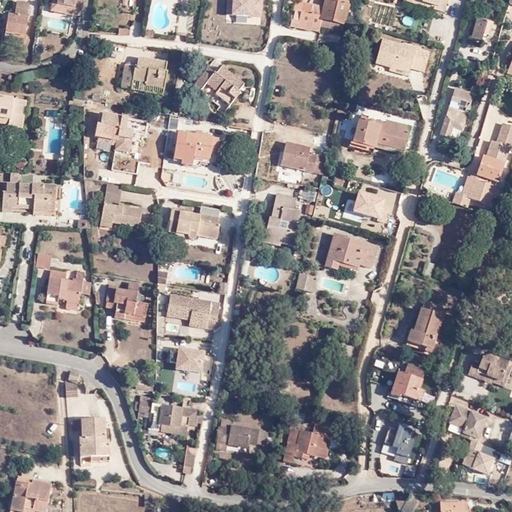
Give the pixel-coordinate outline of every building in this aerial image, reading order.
[(11,24),(21,26),(26,5),(23,4),(23,0),(11,0),(11,4),(5,3),(1,27),(10,29),(11,24)] [(51,0),(49,10),(70,14),(73,8),(56,5),(56,0),(51,0)] [(73,8),(70,14),(80,16),(83,0),(56,0),(56,5),(73,8)] [(250,0),(227,0),(228,0),(232,1),(231,21),(265,23),(265,1),(250,0)] [(347,0),(345,0),(324,0),(323,10),(320,23),(341,27),(347,0)] [(404,0),(404,1),(444,14),(446,7),(438,4),(437,7),(415,0),(404,0)] [(320,23),(323,10),(303,6),(301,16),(294,15),(293,22),(297,23),(295,33),(306,35),(308,34),(317,36),(318,30),(320,23)] [(492,24),(477,19),(471,40),(481,43),(483,36),(489,38),(492,24)] [(340,35),(341,27),(320,23),(318,30),(340,35)] [(117,37),(127,39),(127,31),(118,30),(117,37)] [(141,41),(150,42),(151,34),(143,33),(141,41)] [(374,60),(387,64),(408,71),(410,66),(422,70),(428,51),(382,36),(374,60)] [(408,71),(387,64),(386,69),(407,76),(408,71)] [(164,70),(138,66),(136,76),(124,74),(122,96),(132,97),(134,89),(146,91),(146,94),(164,97),(166,79),(164,78),(164,70)] [(240,89),(219,71),(213,79),(206,72),(192,90),(197,95),(203,88),(215,95),(212,99),(228,110),(238,97),(236,95),(240,89)] [(473,97),(454,91),(450,102),(458,104),(457,108),(469,112),(473,97)] [(25,101),(0,97),(0,116),(8,118),(7,124),(7,126),(20,129),(25,101)] [(458,104),(450,102),(448,109),(455,111),(457,108),(458,104)] [(455,111),(448,109),(439,137),(448,140),(451,129),(463,132),(468,114),(455,111)] [(128,154),(132,134),(125,133),(127,122),(102,116),(97,140),(115,144),(115,148),(115,151),(128,154)] [(351,147),(371,153),(373,146),(400,154),(407,131),(383,124),(381,128),(363,124),(365,120),(358,118),(351,144),(351,147)] [(125,133),(132,134),(135,135),(137,123),(127,122),(125,133)] [(144,137),(146,125),(137,123),(135,135),(144,137)] [(511,128),(501,125),(495,145),(509,149),(510,149),(511,144),(511,128)] [(184,148),(186,139),(179,138),(174,164),(181,165),(183,157),(179,156),(180,148),(184,148)] [(215,170),(217,159),(211,158),(212,143),(186,139),(184,148),(180,148),(179,156),(183,157),(181,165),(192,166),(193,162),(207,165),(206,169),(215,170)] [(96,145),(115,148),(115,144),(97,140),(96,145)] [(211,158),(217,159),(220,145),(212,143),(211,158)] [(370,157),(371,153),(351,147),(351,144),(347,143),(346,150),(370,157)] [(481,158),(474,180),(467,199),(469,200),(487,206),(495,184),(496,184),(505,159),(509,149),(495,145),(489,143),(487,153),(485,159),(481,158)] [(319,179),(323,162),(305,158),(305,152),(283,147),(276,168),(319,179)] [(223,187),(243,188),(244,167),(224,166),(223,187)] [(343,180),(335,178),(332,187),(340,189),(343,180)] [(454,194),(450,204),(466,209),(469,200),(467,199),(474,180),(467,178),(460,196),(454,194)] [(10,209),(45,213),(47,200),(53,200),(55,189),(30,186),(29,188),(4,186),(1,202),(0,201),(0,213),(9,214),(10,209)] [(105,189),(104,195),(119,198),(120,191),(105,189)] [(393,195),(377,190),(376,198),(391,203),(393,195)] [(117,207),(119,199),(104,197),(98,227),(110,229),(111,224),(137,228),(140,212),(117,207)] [(293,202),(276,198),(269,222),(267,221),(261,244),(278,249),(279,246),(290,249),(298,216),(291,214),(293,202)] [(47,200),(45,213),(52,214),(53,200),(47,200)] [(217,228),(219,214),(208,212),(206,218),(200,217),(200,219),(180,216),(179,213),(172,213),(170,223),(171,225),(169,235),(187,239),(189,243),(194,243),(196,240),(216,243),(219,230),(217,228)] [(76,230),(88,231),(87,223),(76,222),(76,230)] [(369,266),(374,247),(358,242),(356,247),(344,243),(345,239),(332,235),(323,272),(334,275),(338,264),(358,270),(361,264),(369,266)] [(35,255),(34,267),(48,269),(49,257),(35,255)] [(81,293),(81,291),(82,282),(83,274),(75,273),(73,279),(70,279),(69,283),(63,282),(64,275),(49,272),(43,305),(56,307),(58,300),(65,301),(65,303),(77,306),(79,292),(81,293)] [(169,276),(159,274),(159,287),(167,288),(169,276)] [(82,282),(81,291),(87,292),(89,284),(82,282)] [(316,284),(305,282),(303,294),(313,296),(316,284)] [(137,314),(139,305),(141,295),(130,293),(128,303),(119,302),(117,299),(110,299),(108,315),(120,316),(119,321),(117,331),(128,332),(128,330),(129,324),(148,327),(150,315),(142,314),(137,314)] [(168,321),(190,324),(207,326),(216,326),(218,307),(170,303),(168,321)] [(446,310),(425,303),(411,345),(423,348),(421,355),(431,358),(446,310)] [(147,332),(148,327),(129,324),(128,330),(147,332)] [(207,326),(190,324),(189,332),(206,334),(207,326)] [(203,349),(176,345),(173,369),(200,373),(203,349)] [(509,365),(485,357),(481,367),(473,364),(468,376),(486,383),(487,378),(502,384),(509,365)] [(426,372),(410,367),(406,377),(398,375),(392,395),(389,395),(388,399),(419,408),(424,393),(419,391),(426,372)] [(83,382),(83,376),(81,375),(71,373),(71,380),(79,382),(83,382)] [(67,380),(68,396),(80,395),(79,382),(71,380),(67,380)] [(152,413),(153,405),(139,403),(138,410),(152,413)] [(200,413),(153,405),(152,413),(148,432),(159,434),(161,427),(186,431),(188,431),(189,428),(198,429),(200,413)] [(464,430),(463,435),(473,438),(479,441),(487,420),(456,408),(450,425),(464,430)] [(94,455),(112,454),(111,442),(107,442),(106,416),(84,417),(85,429),(85,438),(83,439),(83,455),(94,455)] [(85,429),(84,417),(74,418),(74,430),(85,429)] [(231,425),(221,423),(217,445),(226,448),(228,445),(247,449),(249,446),(257,448),(261,434),(231,429),(231,425)] [(322,438),(329,440),(332,429),(314,424),(312,435),(301,432),(296,447),(288,445),(284,456),(305,461),(306,454),(310,456),(317,458),(322,438)] [(511,428),(502,426),(499,442),(511,444),(511,428)] [(184,438),(186,431),(161,427),(159,434),(184,438)] [(402,429),(378,431),(381,458),(409,457),(402,429)] [(324,459),(329,440),(322,438),(317,458),(324,459)] [(496,452),(471,442),(462,465),(474,471),(480,455),(494,462),(499,453),(496,452)] [(192,477),(196,451),(190,449),(186,476),(192,477)] [(480,455),(474,471),(488,477),(494,462),(480,455)] [(28,487),(29,481),(30,480),(15,477),(14,484),(28,487)] [(43,511),(49,486),(29,481),(28,487),(14,484),(8,511),(11,511),(20,511),(21,509),(32,511),(36,511),(43,511)] [(138,511),(140,505),(102,497),(98,511),(138,511)] [(380,511),(398,511),(396,501),(395,497),(361,498),(360,511),(380,511)] [(403,511),(406,507),(396,501),(398,511),(403,511)] [(410,501),(406,507),(403,511),(415,511),(418,506),(410,501)]
